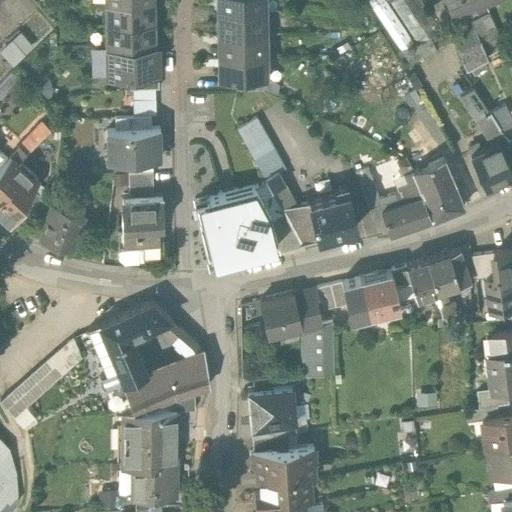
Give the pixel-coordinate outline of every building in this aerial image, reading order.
[(264,0),(216,0),(217,13),(265,12),(264,0)] [(440,32),(418,0),(366,0),(410,65),(447,47),(440,32)] [(445,0),(453,18),(496,0),(445,0)] [(153,1),(105,2),(105,24),(153,23),(153,1)] [(265,12),(217,13),(217,35),(265,34),(265,12)] [(478,17),(476,13),(452,22),(455,31),(452,32),(458,53),(465,66),(470,64),(483,58),(505,47),(487,12),(478,17)] [(153,23),(105,24),(105,46),(152,45),(153,45),(153,23)] [(16,29),(0,42),(0,52),(11,65),(32,46),(16,29)] [(265,34),(217,35),(218,57),(266,56),(265,34)] [(152,45),(105,46),(106,76),(136,75),(158,74),(158,45),(153,45),(152,45)] [(266,56),(218,57),(218,79),(239,79),(263,79),(266,78),(266,56)] [(483,58),(470,64),(473,71),(486,65),(483,58)] [(0,80),(0,94),(4,90),(3,89),(17,75),(11,70),(0,80)] [(158,74),(136,75),(136,88),(154,87),(154,88),(158,88),(158,74)] [(263,79),(239,79),(239,91),(263,90),(263,79)] [(136,88),(132,88),(133,115),(156,114),(154,88),(154,87),(136,88)] [(511,146),(508,138),(498,127),(487,109),(472,87),(458,95),(476,122),(492,143),(480,149),(469,154),(484,186),(511,173),(511,146)] [(511,119),(503,102),(487,109),(498,127),(511,120),(511,119)] [(150,115),(114,116),(115,128),(151,127),(150,115)] [(41,117),(10,150),(16,156),(36,139),(51,126),(41,117)] [(284,168),(256,117),(237,128),(266,180),(280,206),(280,207),(294,203),(277,172),(284,168)] [(511,120),(498,127),(508,138),(511,146),(511,120)] [(452,147),(439,125),(427,132),(441,153),(452,147)] [(115,128),(105,128),(106,146),(119,146),(119,159),(127,159),(151,158),(160,158),(159,127),(151,127),(115,128)] [(477,144),(466,149),(469,154),(480,149),(477,144)] [(16,156),(10,150),(6,154),(0,160),(0,182),(4,187),(0,191),(0,210),(9,219),(11,217),(31,187),(38,176),(16,156)] [(432,152),(421,157),(425,165),(436,160),(432,152)] [(425,165),(411,170),(418,186),(422,196),(455,185),(444,157),(436,160),(425,165)] [(151,158),(127,159),(128,170),(152,170),(151,158)] [(411,170),(401,174),(408,190),(418,186),(411,170)] [(152,171),(128,171),(128,195),(152,194),(152,171)] [(370,172),(357,177),(369,208),(381,204),(370,172)] [(280,206),(266,180),(254,187),(255,187),(269,212),(280,206)] [(294,203),(280,207),(299,242),(357,228),(346,184),(336,187),(337,192),(294,203)] [(422,196),(421,196),(431,219),(463,206),(455,185),(422,196)] [(418,186),(408,190),(413,199),(421,196),(422,196),(418,186)] [(479,199),(472,186),(465,190),(468,204),(479,199)] [(31,187),(11,217),(21,224),(40,193),(31,187)] [(254,187),(206,199),(209,212),(195,215),(205,255),(213,253),(220,257),(221,261),(278,247),(269,212),(255,187),(254,187)] [(128,195),(121,195),(122,211),(121,211),(121,228),(117,228),(118,256),(122,260),(142,260),(142,255),(162,254),(161,194),(152,194),(128,195)] [(413,199),(408,201),(412,210),(405,213),(411,226),(431,219),(421,196),(413,199)] [(84,211),(51,199),(39,232),(72,244),(84,211)] [(390,207),(381,209),(389,233),(411,226),(405,213),(412,210),(408,201),(396,204),(390,207)] [(468,246),(458,249),(464,268),(471,265),(470,255),(468,246)] [(458,249),(426,259),(437,291),(443,289),(468,281),(464,268),(458,249)] [(511,252),(511,249),(493,251),(496,275),(486,276),(491,308),(511,304),(511,252)] [(493,251),(470,255),(471,265),(473,278),(486,276),(496,275),(493,251)] [(426,259),(405,265),(409,279),(415,298),(437,291),(426,259)] [(405,265),(391,270),(394,284),(409,279),(405,265)] [(394,284),(391,270),(359,277),(369,316),(400,309),(394,284)] [(359,277),(341,281),(347,304),(351,320),(369,317),(369,316),(359,277)] [(341,281),(330,284),(335,307),(347,304),(341,281)] [(330,284),(318,287),(323,310),(335,307),(330,284)] [(315,287),(292,293),(301,329),(321,324),(320,324),(320,322),(317,305),(319,305),(315,287)] [(444,293),(443,289),(437,291),(439,307),(442,318),(456,314),(454,301),(450,291),(444,293)] [(292,293),(260,301),(264,319),(279,316),(284,333),(301,329),(292,293)] [(190,356),(145,368),(132,334),(169,319),(151,301),(88,326),(106,372),(118,367),(134,410),(169,398),(176,396),(193,391),(208,387),(205,368),(203,356),(195,343),(181,330),(177,333),(182,339),(190,356)] [(279,316),(264,319),(268,337),(284,333),(279,316)] [(301,329),(304,376),(333,373),(332,321),(320,324),(321,324),(301,329)] [(511,329),(489,333),(491,353),(486,354),(490,388),(490,389),(506,387),(511,386),(511,329)] [(73,332),(0,390),(0,391),(23,422),(36,415),(28,398),(84,353),(73,332)] [(106,372),(102,374),(114,410),(122,410),(134,410),(118,367),(106,372)] [(506,387),(490,389),(490,388),(474,390),(476,408),(496,405),(508,403),(506,387)] [(281,388),(268,390),(271,421),(284,419),(281,388)] [(268,390),(248,392),(252,429),(272,428),(271,421),(268,390)] [(176,396),(169,398),(169,410),(175,410),(193,410),(193,391),(176,396)] [(435,393),(416,394),(416,409),(436,408),(435,393)] [(476,408),(465,410),(467,421),(482,419),(497,417),(496,405),(476,408)] [(134,410),(122,410),(122,464),(131,464),(175,465),(175,410),(169,410),(134,410)] [(511,415),(497,417),(482,419),(485,448),(488,448),(511,444),(511,415)] [(410,421),(393,422),(395,437),(412,435),(410,421)] [(430,422),(419,422),(420,433),(431,432),(430,422)] [(252,429),(255,460),(293,458),(291,426),(272,428),(252,429)] [(0,434),(0,485),(14,470),(5,441),(0,434)] [(355,442),(345,443),(346,455),(356,454),(355,442)] [(511,444),(488,448),(492,475),(511,472),(511,444)] [(255,460),(257,492),(294,490),(293,458),(255,460)] [(175,465),(131,464),(131,495),(136,495),(159,495),(174,495),(175,465)] [(0,509),(15,493),(14,470),(0,485),(0,509)] [(511,476),(493,480),(494,490),(511,486),(511,476)] [(511,488),(486,493),(487,503),(502,501),(502,500),(511,498),(511,488)] [(257,492),(257,511),(295,511),(294,490),(257,492)] [(159,495),(136,495),(136,508),(159,509),(159,495)] [(511,511),(511,498),(502,500),(502,501),(503,511),(511,511)]
